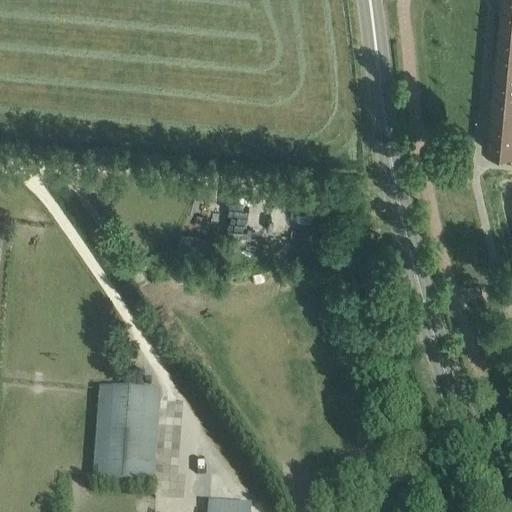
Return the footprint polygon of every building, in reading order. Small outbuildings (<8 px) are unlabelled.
[(511,0),(501,0),(499,27),(511,27),(511,0)] [(498,28),(497,45),(511,46),(511,27),(499,27),(498,28)] [(497,47),(495,64),(511,65),(511,46),(497,45),(497,47)] [(511,65),(495,64),(493,86),(511,87),(511,65)] [(511,87),(493,86),(491,107),(511,109),(511,87)] [(491,112),(489,129),(511,131),(511,109),(491,107),(491,112)] [(489,133),(487,152),(511,154),(511,131),(489,129),(489,133)] [(178,233),(174,253),(210,259),(214,239),(178,233)] [(152,492),(159,395),(99,390),(92,488),(152,492)]
